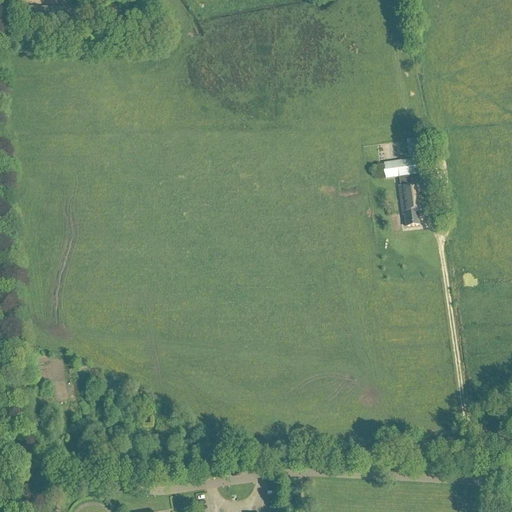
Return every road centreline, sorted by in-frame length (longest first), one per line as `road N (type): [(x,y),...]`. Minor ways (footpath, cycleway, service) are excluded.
road 1 (unclassified): [(491,482),(287,473),(158,492),(82,485),(63,493)]
road 2 (track): [(486,439),(467,422),(462,404),(429,210)]
